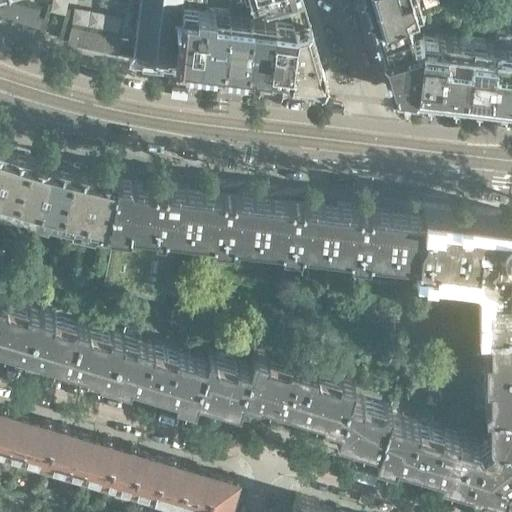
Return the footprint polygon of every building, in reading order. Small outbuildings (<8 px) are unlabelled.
[(175,59),(181,0),(138,0),(132,54),(175,59)] [(197,64),(204,7),(196,6),(196,0),(181,0),(175,59),(174,61),(197,64)] [(220,66),(226,15),(228,0),(205,0),(204,7),(197,64),(220,66)] [(416,6),(414,0),(364,0),(371,19),(416,6)] [(415,90),(422,35),(412,37),(407,20),(415,18),(416,6),(371,19),(391,87),(415,90)] [(244,69),(251,18),(226,15),(220,66),(244,69)] [(266,72),(273,21),(251,18),(244,69),(266,72)] [(324,72),(309,20),(295,24),(289,75),(319,78),(325,72),(324,72)] [(289,75),(295,24),(273,21),(266,72),(289,75)] [(101,47),(105,32),(71,25),(68,39),(71,40),(101,47)] [(440,92),(447,31),(422,29),(422,35),(415,90),(440,92)] [(464,95),(471,39),(460,37),(460,33),(447,31),(440,92),(464,95)] [(116,50),(120,36),(105,32),(101,47),(116,50)] [(488,98),(496,37),(484,36),(483,40),(471,39),(464,95),(488,98)] [(511,101),(511,98),(511,43),(509,43),(509,39),(496,37),(488,98),(511,101)] [(15,201),(29,150),(0,140),(0,204),(2,198),(15,201)] [(35,215),(51,156),(29,150),(15,201),(26,205),(24,212),(35,215)] [(57,221),(72,161),(51,156),(35,215),(32,225),(55,230),(57,221)] [(188,228),(193,185),(194,184),(130,176),(130,175),(129,175),(94,167),(72,161),(57,221),(105,231),(107,222),(130,225),(130,221),(153,224),(152,228),(164,229),(164,225),(188,228)] [(257,236),(262,193),(262,192),(194,184),(193,185),(188,228),(212,231),(212,235),(232,237),(233,233),(257,236)] [(325,244),(330,201),(330,200),(262,192),(262,193),(257,236),(280,239),(280,243),(301,245),(301,241),(325,244)] [(393,252),(398,209),(398,208),(330,200),(330,201),(325,244),(348,247),(348,251),(369,253),(369,250),(393,252)] [(459,260),(463,217),(464,215),(398,208),(398,209),(393,252),(417,255),(416,259),(437,261),(437,258),(459,260)] [(511,221),(464,215),(463,217),(459,260),(475,262),(486,275),(490,275),(490,285),(486,287),(486,320),(511,320),(511,221)] [(160,296),(165,246),(115,240),(108,279),(160,296)] [(27,349),(39,308),(25,303),(24,308),(5,302),(4,298),(0,296),(0,337),(14,342),(16,346),(27,349)] [(69,359),(81,320),(71,317),(68,320),(51,315),(52,312),(39,308),(27,349),(38,352),(41,350),(69,359)] [(111,374),(122,336),(123,332),(109,328),(108,332),(89,327),(89,322),(81,320),(69,359),(97,367),(99,371),(111,374)] [(511,320),(486,320),(486,329),(490,332),(490,350),(485,351),(485,363),(511,363),(511,320)] [(196,389),(205,357),(175,348),(174,352),(152,345),(153,342),(133,336),(132,339),(122,336),(111,374),(137,382),(139,377),(167,386),(165,390),(193,399),(194,395),(196,389)] [(348,390),(352,377),(336,371),(335,376),(318,371),(316,366),(290,358),(286,361),(269,356),(270,352),(254,347),(250,360),(241,390),(257,395),(261,393),(276,397),(308,407),(322,411),(323,415),(339,419),(348,390)] [(241,390),(250,360),(236,356),(234,360),(217,355),(216,351),(207,348),(205,357),(196,389),(211,394),(238,402),(241,390)] [(511,405),(511,363),(485,363),(485,379),(489,379),(489,399),(485,400),(485,405),(489,405),(511,405)] [(377,443),(387,411),(390,402),(381,399),(377,403),(360,397),(361,393),(348,390),(339,419),(336,431),(377,443)] [(44,460),(55,423),(54,423),(52,419),(51,419),(46,417),(45,417),(41,419),(8,409),(6,406),(7,406),(6,405),(0,404),(0,403),(0,447),(0,448),(0,450),(29,459),(30,456),(44,460)] [(511,405),(489,405),(489,431),(492,436),(480,444),(478,442),(468,439),(457,477),(503,491),(508,475),(509,474),(510,473),(511,473),(511,472),(511,405)] [(457,477),(468,439),(458,435),(459,433),(440,427),(439,430),(416,423),(417,420),(387,411),(377,443),(374,453),(402,461),(404,456),(424,462),(432,465),(431,470),(457,477)] [(107,479),(118,442),(114,441),(112,438),(113,437),(112,437),(106,435),(105,435),(102,437),(69,427),(67,424),(67,423),(66,423),(61,422),(61,421),(60,421),(60,422),(57,424),(55,423),(44,460),(61,465),(60,468),(91,478),(92,474),(107,479)] [(180,499),(190,463),(178,460),(176,457),(177,456),(176,456),(170,454),(169,454),(166,456),(138,448),(136,445),(137,444),(136,444),(130,442),(129,442),(129,443),(126,444),(118,442),(107,479),(106,482),(114,485),(118,482),(166,497),(169,501),(174,503),(180,499)] [(207,511),(224,511),(234,478),(235,477),(190,463),(180,499),(187,501),(190,507),(207,511)] [(313,511),(317,501),(318,498),(295,492),(289,511),(313,511)] [(352,511),(317,501),(313,511),(352,511)]
